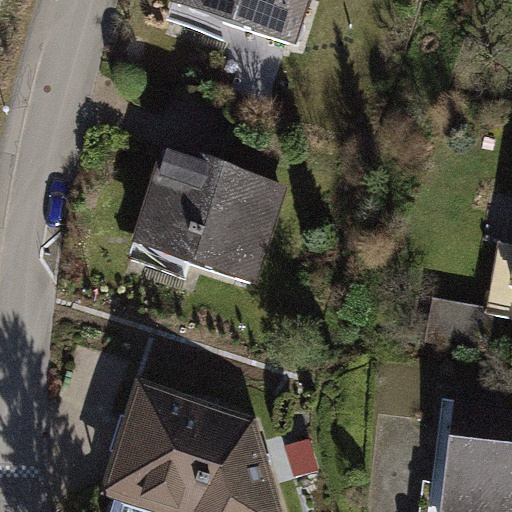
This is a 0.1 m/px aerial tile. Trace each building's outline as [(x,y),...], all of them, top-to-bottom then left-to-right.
[(303,0),(226,0),(231,1),(224,24),(290,44),(303,0)] [(281,188),(171,154),(148,227),(192,241),(185,263),(251,284),(281,188)] [(495,318),(436,307),(429,343),(488,354),(495,318)] [(273,511),(249,431),(143,398),(115,491),(152,502),(182,511),(273,511)] [(511,419),(455,412),(443,511),(488,511),(489,509),(511,511),(511,419)] [(182,511),(152,502),(148,511),(182,511)]
